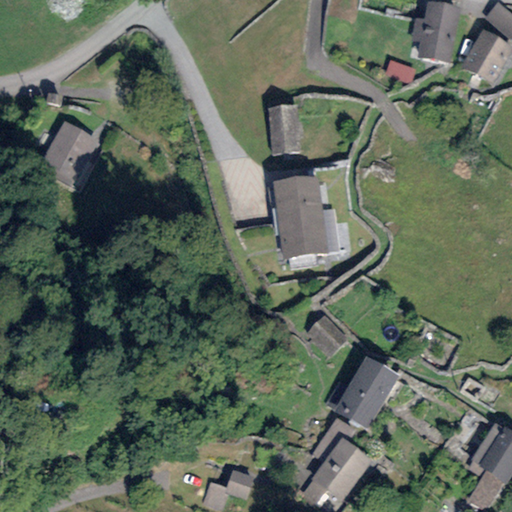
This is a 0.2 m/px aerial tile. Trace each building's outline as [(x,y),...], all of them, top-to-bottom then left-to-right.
[(450,63),(460,7),(428,1),(424,21),(416,19),(412,42),(420,43),(418,57),(450,63)] [(484,20),(509,41),(511,37),(511,16),(497,4),(484,20)] [(511,50),(511,47),(483,29),(460,67),(490,85),(511,50)] [(409,85),(415,70),(390,60),(384,75),(409,85)] [(297,105),(268,107),(272,155),(301,153),(297,105)] [(105,148),(64,122),(35,165),(76,192),(105,148)] [(316,176),(271,182),(282,258),(327,252),(316,176)] [(345,339),(323,318),(306,335),(328,356),(345,339)] [(399,376),(365,357),(334,412),(368,431),(399,376)] [(343,438),(345,440),(353,430),(337,419),(310,455),(323,465),(343,438)] [(511,472),(511,435),(494,424),(470,461),(485,470),(503,482),(505,483),(511,472)] [(345,440),(343,438),(323,465),(311,479),(313,480),(326,491),(341,502),(373,461),(345,440)] [(484,511),(503,482),(485,470),(467,502),(484,511)] [(251,478),(232,471),(224,488),(223,492),(226,493),(243,498),(251,478)] [(315,505),(326,491),(313,480),(302,494),(315,505)] [(224,488),(211,484),(204,504),(220,510),(226,493),(223,492),(224,488)]
